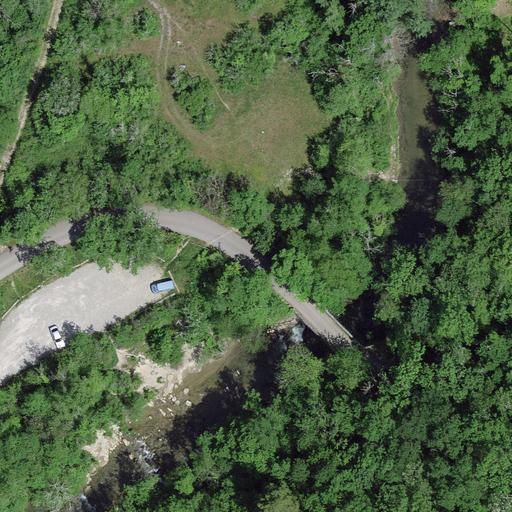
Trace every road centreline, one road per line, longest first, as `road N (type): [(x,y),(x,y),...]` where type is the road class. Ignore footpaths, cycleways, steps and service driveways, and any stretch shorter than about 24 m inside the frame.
road 1 (tertiary): [(0,267),(76,227),(177,219),(239,248),(370,366),(428,373),(511,347)]
road 2 (track): [(0,179),(61,0)]
